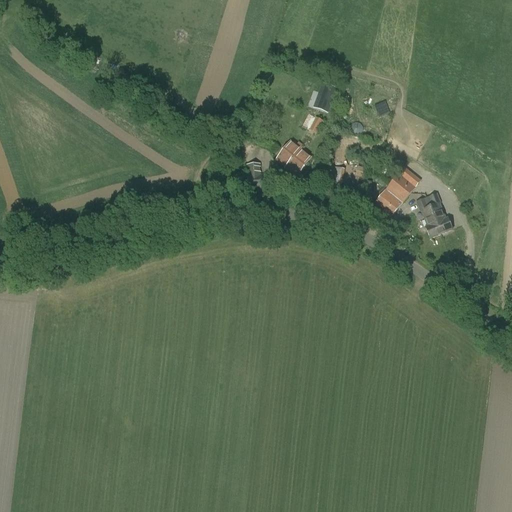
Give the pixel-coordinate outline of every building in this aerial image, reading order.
[(323,85),(319,94),(335,100),(338,90),(323,85)] [(324,123),(315,119),(306,114),(299,127),(317,135),(324,123)] [(297,177),(312,159),(291,143),(275,162),(285,169),(286,168),(297,177)] [(247,177),(248,177),(249,192),(263,191),(262,176),(261,176),(261,165),(246,166),(247,177)] [(385,191),(402,205),(415,189),(398,175),(385,191)] [(392,217),(402,205),(385,191),(375,204),(392,217)] [(426,199),(441,236),(452,231),(447,220),(445,221),(438,205),(441,204),(437,194),(426,199)] [(441,236),(426,199),(416,203),(420,212),(421,212),(427,228),(425,229),(429,241),(441,236)]
